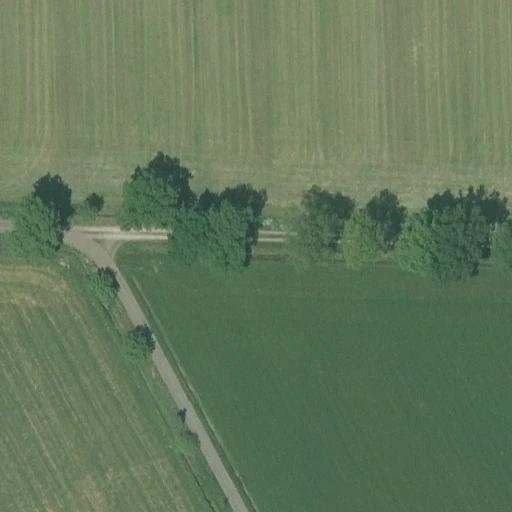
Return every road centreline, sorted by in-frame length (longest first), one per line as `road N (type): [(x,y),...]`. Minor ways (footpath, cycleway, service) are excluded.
road 1 (track): [(70,237),(511,249)]
road 2 (track): [(70,237),(103,262),(239,511)]
